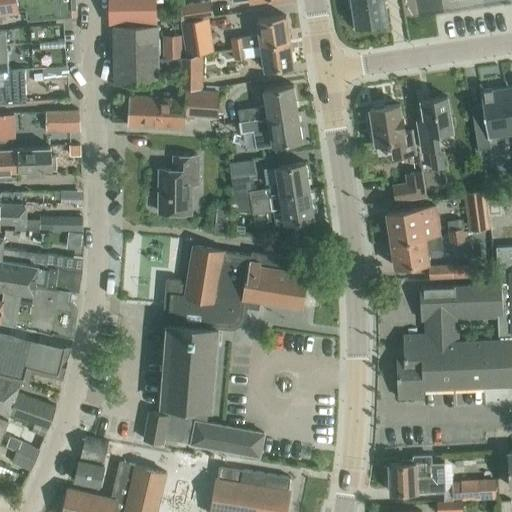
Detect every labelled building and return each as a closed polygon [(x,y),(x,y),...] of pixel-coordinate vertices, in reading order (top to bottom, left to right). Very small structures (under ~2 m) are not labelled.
[(75,10),(74,0),(0,0),(0,11),(25,8),(26,18),(75,10)] [(154,20),(155,20),(154,0),(109,0),(110,21),(154,20)] [(374,27),(388,25),(383,0),(349,0),(351,4),(354,4),(357,25),(373,22),(374,27)] [(400,0),(402,18),(425,15),(423,0),(400,0)] [(205,16),(203,5),(198,6),(182,8),(183,19),(205,16)] [(252,12),(210,20),(212,31),(254,23),(252,12)] [(244,35),(245,46),(261,43),(290,39),(287,14),(258,19),(260,33),(244,35)] [(182,22),(184,38),(207,34),(204,18),(182,22)] [(65,39),(63,21),(29,24),(31,42),(40,42),(40,46),(45,46),(50,45),(50,41),(65,39)] [(114,84),(123,83),(160,82),(158,25),(113,26),(114,84)] [(0,68),(9,68),(6,26),(0,26),(0,68)] [(261,43),(245,46),(234,47),(235,57),(263,53),(265,68),(294,64),(290,39),(261,43)] [(47,64),(45,46),(40,46),(31,47),(32,66),(47,64)] [(181,88),(203,89),(202,52),(182,56),(182,82),(181,88)] [(42,67),(43,79),(67,77),(66,66),(42,67)] [(25,67),(9,68),(0,68),(0,101),(27,100),(25,67)] [(241,120),(298,111),(294,83),(265,88),(267,104),(239,108),(241,120)] [(511,84),(503,86),(510,133),(511,133),(511,84)] [(503,86),(480,89),(482,104),(471,106),(478,148),(490,146),(488,136),(510,133),(503,86)] [(183,125),(184,114),(185,89),(179,89),(179,97),(128,95),(127,123),(183,125)] [(219,90),(185,89),(185,97),(185,98),(184,106),(184,114),(184,115),(217,116),(219,90)] [(437,131),(452,129),(447,95),(421,99),(424,118),(418,120),(422,149),(439,146),(437,131)] [(405,128),(403,114),(402,115),(400,103),(370,107),(376,143),(391,140),(394,156),(417,152),(413,127),(405,128)] [(45,131),(79,129),(78,110),(45,111),(45,131)] [(298,111),(241,120),(242,127),(253,125),(257,146),(273,144),(274,144),(303,139),(298,111)] [(0,149),(13,148),(12,138),(16,137),(15,113),(0,114),(0,149)] [(28,176),(44,175),(44,168),(51,168),(51,167),(56,167),(55,155),(51,155),(51,146),(50,135),(36,136),(37,147),(16,148),(17,170),(27,169),(28,176)] [(0,171),(17,170),(16,148),(13,148),(0,149),(0,171)] [(432,168),(444,167),(442,151),(430,153),(432,168)] [(199,183),(199,155),(173,155),(173,168),(160,168),(159,210),(192,210),(192,183),(199,183)] [(235,200),(251,197),(250,188),(251,188),(250,177),(256,176),(253,158),(229,161),(235,200)] [(270,183),(272,194),(310,189),(306,161),(276,166),(278,181),(270,183)] [(392,183),(395,201),(427,196),(423,170),(404,173),(406,181),(392,183)] [(463,191),(469,230),(490,227),(489,219),(485,188),(463,191)] [(294,219),(315,216),(310,189),(272,194),(267,195),(264,196),(266,208),(273,206),(276,228),(279,230),(292,228),(295,224),(294,219)] [(0,201),(13,201),(13,190),(0,190),(0,201)] [(30,207),(53,208),(54,193),(30,192),(30,207)] [(236,212),(253,209),(251,197),(235,200),(235,202),(235,205),(236,212)] [(0,221),(14,221),(15,229),(26,229),(26,201),(13,201),(0,201),(0,221)] [(441,233),(436,204),(387,212),(392,240),(425,235),(441,233)] [(40,215),(40,218),(40,229),(82,228),(82,214),(40,215)] [(465,240),(463,230),(449,232),(451,242),(465,240)] [(0,257),(62,266),(63,254),(44,252),(44,254),(27,252),(27,249),(3,246),(5,234),(0,233),(0,257)] [(425,235),(392,240),(395,265),(429,260),(427,249),(443,247),(441,233),(425,235)] [(153,237),(150,264),(182,267),(185,240),(153,237)] [(166,277),(164,303),(170,304),(169,306),(169,315),(168,319),(218,322),(229,323),(237,321),(239,317),(241,313),(242,305),(258,307),(260,297),(302,304),(308,270),(307,270),(308,258),(253,249),(252,253),(194,244),(188,282),(181,281),(181,278),(177,278),(166,277)] [(511,244),(495,245),(497,274),(500,274),(500,282),(420,286),(422,318),(425,318),(426,333),(403,334),(404,356),(397,356),(398,397),(424,396),(423,387),(511,382),(511,244)] [(35,282),(57,286),(71,288),(71,289),(80,291),(83,271),(61,268),(62,266),(0,257),(0,287),(6,288),(34,293),(35,282)] [(429,264),(429,278),(455,277),(454,263),(429,264)] [(0,295),(0,319),(17,323),(51,330),(72,335),(76,315),(77,306),(77,303),(75,300),(70,297),(71,289),(71,288),(57,286),(35,282),(34,293),(6,288),(4,297),(0,295)] [(0,319),(0,341),(66,358),(72,335),(51,330),(17,323),(0,319)] [(149,411),(144,438),(163,442),(164,436),(259,455),(264,432),(206,421),(209,407),(212,408),(214,375),(217,342),(217,327),(218,322),(168,319),(168,323),(167,323),(161,403),(163,404),(161,413),(149,411)] [(28,380),(30,368),(61,376),(66,358),(0,341),(0,375),(20,381),(20,378),(28,380)] [(16,392),(20,381),(0,375),(0,409),(34,422),(32,429),(45,434),(55,404),(16,392)] [(6,445),(16,450),(19,452),(36,459),(40,448),(10,435),(6,445)] [(104,461),(108,441),(85,436),(81,456),(104,461)] [(11,465),(30,470),(33,460),(14,454),(11,465)] [(417,492),(417,491),(444,490),(443,463),(431,464),(430,455),(414,456),(414,461),(390,462),(391,492),(408,491),(408,492),(417,492)] [(100,485),(104,465),(79,459),(75,480),(100,485)] [(286,511),(290,488),(289,488),(291,476),(220,465),(218,476),(217,476),(211,511),(157,511),(167,472),(119,460),(110,498),(68,488),(62,511),(286,511)] [(451,481),(452,498),(495,496),(495,479),(451,481)] [(500,511),(511,511),(510,496),(499,497),(500,511)] [(436,511),(462,511),(462,499),(436,500),(436,511)]
